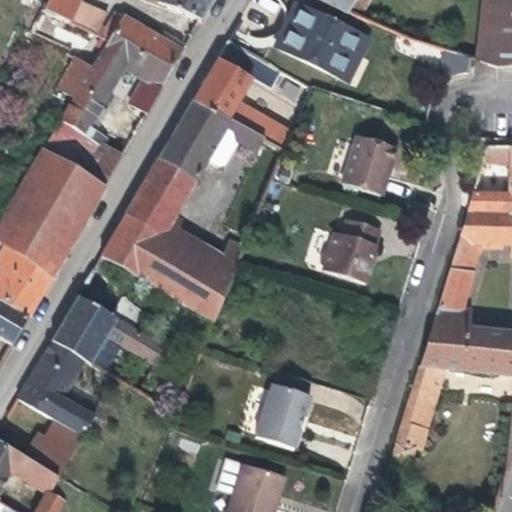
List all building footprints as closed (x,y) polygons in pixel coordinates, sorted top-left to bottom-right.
[(69,24),(79,2),(80,0),(46,0),(41,13),(68,25),(69,24)] [(158,0),(157,3),(201,20),(212,0),(158,0)] [(317,0),(347,15),(351,8),(354,0),(317,0)] [(360,14),(367,0),(354,0),(351,8),(360,14)] [(511,34),(511,0),(480,0),(476,63),(489,64),(492,33),(511,34)] [(69,24),(95,37),(100,27),(107,15),(79,2),(69,24)] [(274,50),(337,81),(348,55),(358,60),(367,41),(296,6),(286,24),(292,28),(287,37),(281,34),(274,50)] [(148,63),(139,79),(143,81),(160,90),(182,52),(118,15),(105,30),(100,27),(95,37),(148,63)] [(511,34),(492,33),(489,64),(511,65),(511,34)] [(122,70),(139,79),(148,63),(95,37),(91,44),(102,49),(91,68),(73,57),(54,89),(72,100),(59,122),(85,138),(122,70)] [(438,67),(464,74),(469,57),(443,49),(438,67)] [(348,55),(337,81),(348,85),(358,60),(348,55)] [(244,119),(230,111),(247,85),(250,79),(216,60),(191,102),(240,128),(244,119)] [(129,105),(146,115),(160,90),(143,81),(129,105)] [(245,116),(259,92),(247,85),(230,111),(244,119),(240,128),(263,140),(266,141),(272,130),(245,116)] [(191,102),(147,178),(168,190),(174,179),(191,189),(207,162),(218,168),(225,166),(237,145),(257,153),(263,140),(240,128),(191,102)] [(109,178),(87,166),(98,147),(85,138),(59,122),(40,153),(103,189),(109,178)] [(341,185),(380,197),(387,173),(394,151),(356,139),(341,185)] [(100,145),(98,147),(87,166),(109,178),(121,157),(100,145)] [(509,160),(508,194),(507,214),(511,213),(511,146),(496,147),(496,158),(509,160)] [(482,157),(496,158),(496,147),(485,147),(482,157)] [(103,189),(40,153),(0,224),(0,245),(2,247),(51,279),(103,189)] [(174,179),(168,190),(147,178),(136,196),(175,218),(191,189),(174,179)] [(466,211),(507,214),(508,194),(472,193),(466,211)] [(136,196),(124,216),(99,258),(212,323),(244,248),(230,242),(223,257),(218,268),(172,242),(176,234),(175,229),(174,229),(179,220),(175,218),(136,196)] [(459,233),(481,246),(511,248),(511,259),(511,258),(511,213),(507,214),(466,211),(459,233)] [(379,231),(346,221),(341,236),(334,234),(329,250),(323,253),(319,264),(322,272),(364,285),(371,263),(369,262),(372,251),(379,231)] [(223,257),(175,229),(176,234),(172,242),(218,268),(223,257)] [(481,246),(459,233),(436,310),(461,311),(462,309),(481,246)] [(51,279),(2,247),(0,250),(0,303),(27,319),(51,279)] [(122,299),(111,317),(77,297),(50,341),(84,362),(106,375),(122,345),(157,365),(166,350),(135,332),(145,314),(122,299)] [(27,319),(0,303),(0,339),(11,346),(27,319)] [(462,309),(461,311),(436,310),(432,323),(470,328),(472,310),(462,309)] [(426,341),(511,352),(511,332),(470,328),(432,323),(426,341)] [(50,341),(17,399),(52,420),(82,437),(95,417),(63,399),(84,362),(50,341)] [(418,367),(445,370),(511,378),(511,352),(426,341),(418,367)] [(394,445),(415,450),(422,452),(445,370),(418,367),(394,445)] [(279,373),(274,387),(305,397),(310,382),(279,373)] [(254,439),(292,451),(300,426),(309,398),(305,397),(274,387),(271,386),(254,439)] [(82,437),(52,420),(44,435),(37,432),(21,456),(58,478),(82,437)] [(21,456),(0,443),(0,488),(10,472),(45,493),(34,511),(59,511),(64,503),(49,493),(58,478),(21,456)] [(411,461),(415,450),(394,445),(391,457),(411,461)] [(284,479),(240,466),(226,511),(273,511),(276,505),(272,503),(273,500),(274,496),(279,494),(284,479)] [(0,511),(17,511),(0,501),(0,511)]
